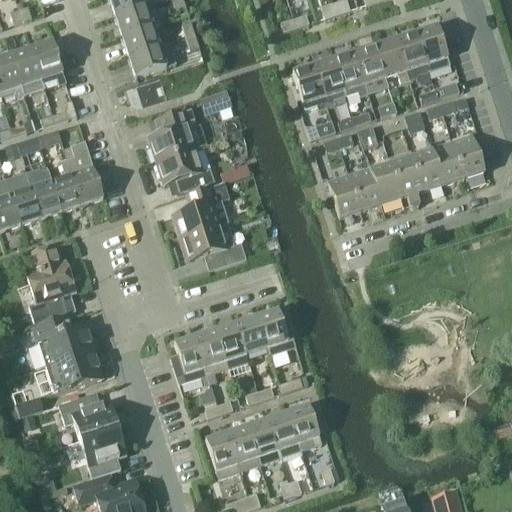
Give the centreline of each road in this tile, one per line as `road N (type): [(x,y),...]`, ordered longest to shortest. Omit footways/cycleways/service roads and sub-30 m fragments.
road 1 (residential): [(142,218),(67,0)]
road 2 (residential): [(178,511),(121,332)]
road 3 (residential): [(511,207),(342,257)]
road 4 (residential): [(121,332),(90,236),(142,218)]
road 5 (residential): [(511,128),(471,0)]
